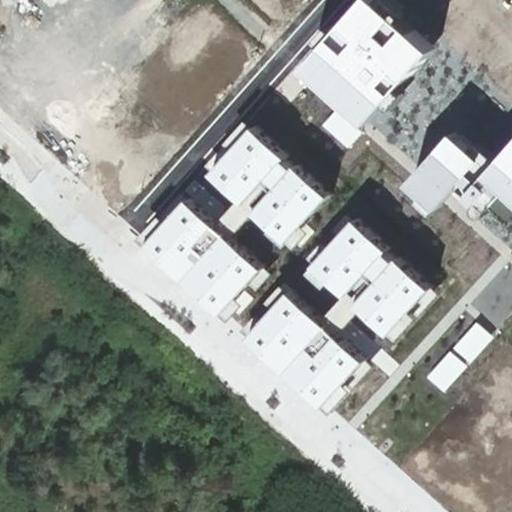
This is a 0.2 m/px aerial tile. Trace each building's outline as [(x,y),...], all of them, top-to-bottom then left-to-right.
[(440,46),(387,0),(366,0),(307,66),(370,123),(440,46)] [(333,196),(256,125),(212,172),(248,205),(272,179),(280,187),(260,209),(293,240),(333,196)] [(461,182),(486,154),(458,130),(414,181),(442,205),(461,182)] [(511,148),(502,161),(490,150),(486,154),(461,182),(490,208),(510,185),(511,186),(511,148)] [(150,244),(227,315),(270,268),(235,236),(211,261),(203,254),(226,229),(193,198),(150,244)] [(439,288),(361,217),(318,264),(353,296),(377,270),(386,278),(365,301),(399,332),(439,288)] [(295,288),(252,335),(328,405),(371,359),(338,329),(315,354),(306,346),(330,321),(295,288)]
